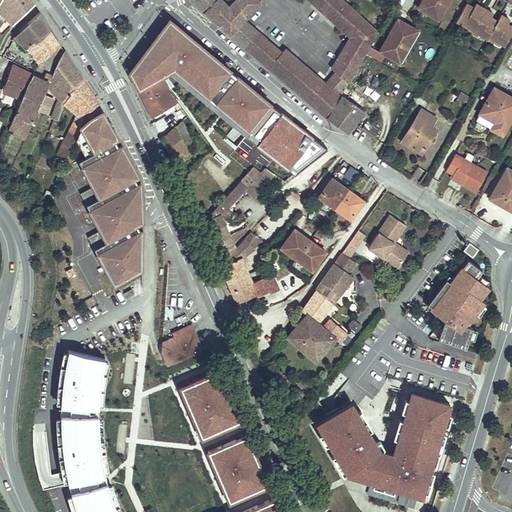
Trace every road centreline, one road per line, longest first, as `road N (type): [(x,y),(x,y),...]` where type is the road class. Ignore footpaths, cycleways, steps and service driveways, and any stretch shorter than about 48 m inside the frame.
road 1 (primary): [(100,62),(303,511)]
road 2 (residential): [(341,142),(172,0)]
road 3 (residential): [(341,142),(511,259)]
road 4 (unknown): [(389,175),(284,322)]
road 5 (residential): [(457,500),(509,330)]
